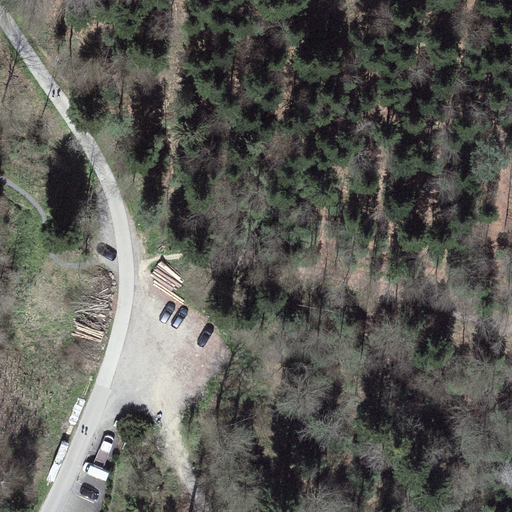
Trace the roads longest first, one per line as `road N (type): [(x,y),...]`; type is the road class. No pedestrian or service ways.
road 1 (track): [(0,9),(98,160),(118,208),(126,261),(113,358)]
road 2 (residential): [(50,511),(113,358)]
